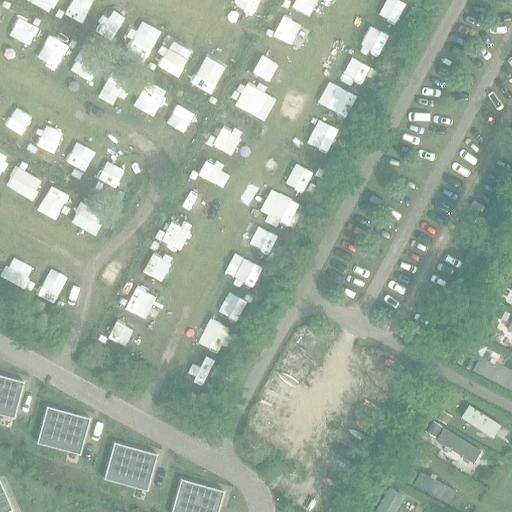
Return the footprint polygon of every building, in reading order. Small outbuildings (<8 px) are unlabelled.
[(498,309),(494,316),(505,321),(508,313),(498,309)] [(467,355),(461,366),(468,370),(474,359),(467,355)] [(0,376),(0,409),(14,413),(12,419),(13,419),(23,382),(0,376)] [(89,419),(46,408),(38,438),(81,450),(89,419)] [(441,410),(436,418),(445,423),(450,416),(441,410)] [(432,420),(425,431),(434,437),(441,426),(432,420)] [(113,443),(103,480),(104,480),(106,474),(147,486),(145,491),(146,492),(157,455),(113,443)] [(407,468),(401,479),(410,484),(416,472),(407,468)] [(180,480),(171,511),(172,511),(173,511),(177,511),(217,511),(223,492),(180,480)] [(0,482),(0,511),(8,511),(12,511),(0,482)]
